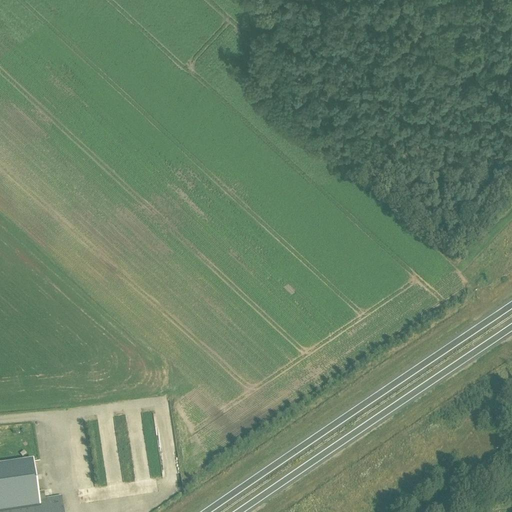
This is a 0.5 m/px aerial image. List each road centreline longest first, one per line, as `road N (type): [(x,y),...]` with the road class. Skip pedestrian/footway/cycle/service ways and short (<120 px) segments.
road 1 (trunk): [(511,306),(209,511)]
road 2 (trunk): [(239,511),(511,326)]
